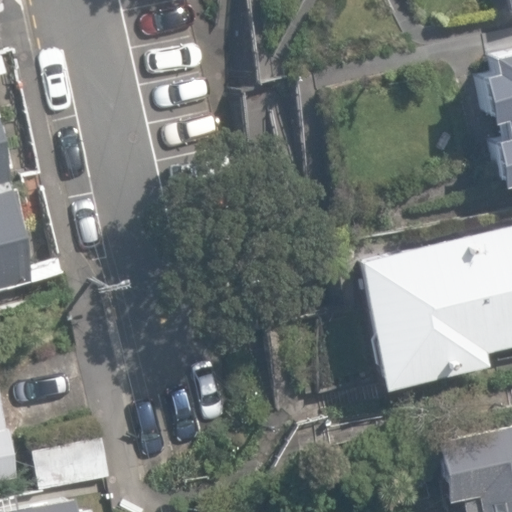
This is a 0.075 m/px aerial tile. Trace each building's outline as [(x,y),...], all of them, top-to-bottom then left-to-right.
[(511,0),(502,0),(506,16),(511,14),(511,0)] [(507,175),(510,191),(511,190),(511,36),(478,44),(481,60),(467,63),(478,112),(492,109),(495,126),(482,128),(493,178),(507,175)] [(0,274),(17,271),(0,193),(0,274)] [(511,215),(348,249),(374,381),(483,359),(480,344),(511,338),(511,215)] [(455,491),(458,511),(511,511),(511,414),(425,432),(437,494),(455,491)] [(0,473),(11,472),(0,417),(0,473)] [(25,444),(32,482),(101,469),(94,431),(25,444)] [(67,505),(64,490),(11,501),(9,491),(0,492),(0,511),(81,511),(79,502),(67,505)]
